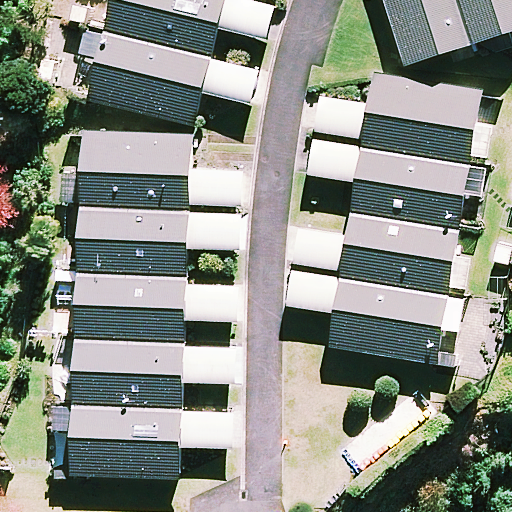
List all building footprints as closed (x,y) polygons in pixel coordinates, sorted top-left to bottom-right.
[(109,0),(103,29),(214,53),(219,30),(267,42),(276,5),(255,0),(109,0)] [(472,41),(458,0),(386,0),(407,62),(472,41)] [(511,28),(511,0),(458,0),(472,41),(511,28)] [(214,53),(103,29),(87,97),(199,123),(206,91),(247,101),(254,70),(212,61),(214,53)] [(362,141),(486,158),(490,130),(474,127),(479,90),(372,75),(368,105),(308,96),(303,129),(362,137),(362,141)] [(77,205),(190,208),(190,204),(240,205),(241,171),(191,170),(192,133),(84,130),(83,173),(63,173),(62,201),(77,201),(77,205)] [(486,158),(362,141),(361,146),(302,137),(297,172),(356,180),(352,206),(458,220),(462,193),(481,195),(486,158)] [(190,208),(77,205),(75,275),(186,278),(187,246),(239,248),(240,215),(190,214),(190,208)] [(458,220),(352,206),(348,236),(299,229),(295,260),(342,267),(341,274),(449,290),(449,284),(458,220)] [(449,290),(341,274),(341,277),(293,270),(289,304),(336,310),(331,346),(434,360),(439,328),(459,331),(464,293),(449,290)] [(186,278),(75,275),(74,343),(183,346),(184,318),(241,319),(242,286),(186,284),(186,278)] [(183,346),(74,343),(72,407),(181,410),(182,381),(238,382),(239,347),(183,346)] [(439,413),(422,391),(342,453),(358,474),(439,413)] [(181,410),(72,407),(57,407),(55,472),(179,476),(180,444),(234,445),(235,411),(181,410)]
